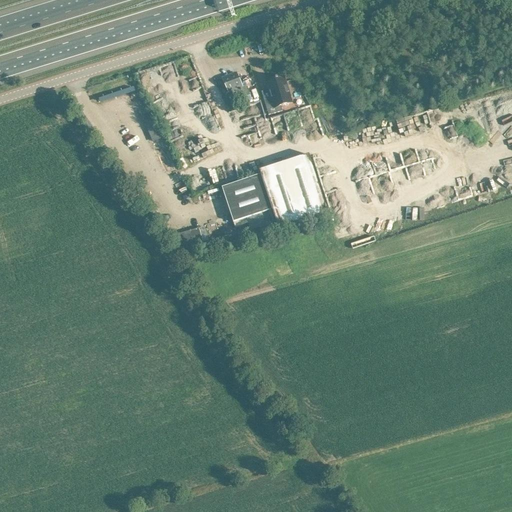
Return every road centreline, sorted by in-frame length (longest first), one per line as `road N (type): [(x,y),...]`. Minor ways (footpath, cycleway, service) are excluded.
road 1 (unclassified): [(0,101),(323,0)]
road 2 (motorway): [(0,64),(205,0)]
